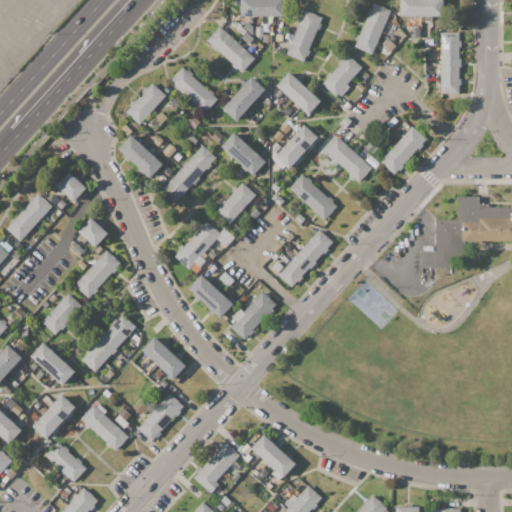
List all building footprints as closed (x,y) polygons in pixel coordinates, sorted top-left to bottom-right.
[(241,0),(284,0),(284,16),(241,16),(241,0)] [(400,0),(443,0),(443,16),(400,16),(400,0)] [(391,10),(372,54),(354,47),(357,41),(355,40),(358,34),(359,35),(368,14),(367,14),(369,8),(370,9),(373,3),(391,10)] [(305,10),(323,17),(320,23),(321,24),(319,30),(318,29),(304,61),(286,53),(305,10)] [(220,27),(225,22),(232,28),(227,33),(220,27)] [(219,26),(220,27),(227,33),(254,58),(242,72),(237,68),(236,69),(232,65),(233,64),(215,48),(214,49),(210,46),(211,44),(207,40),(219,26)] [(241,26),(247,31),(243,35),(237,30),(241,26)] [(246,32),(253,39),(248,44),(242,37),(246,32)] [(440,32),(459,32),(459,93),(440,93),(440,32)] [(382,44),(388,38),(396,45),(390,51),(389,52),(384,48),(385,47),(382,44)] [(362,66),(346,83),(350,86),(341,96),(337,93),(335,95),(322,83),(327,78),(326,77),(330,72),(331,74),(339,65),(338,64),(342,60),(343,61),(349,54),(362,66)] [(182,66),(187,71),(188,70),(193,73),(191,75),(208,90),(210,89),(214,93),(213,94),(218,99),(204,114),(169,81),(182,66)] [(289,71),(295,77),(296,76),(301,80),(300,82),(310,91),(311,89),(315,93),(314,95),(321,101),(308,115),(276,85),(289,71)] [(252,76),(266,89),(236,122),(222,109),(252,76)] [(166,95),(139,124),(126,112),(131,106),(130,105),(134,101),(135,102),(143,93),(142,92),(145,88),(147,89),(152,83),(166,95)] [(359,83),(365,88),(361,93),(355,87),(359,83)] [(348,110),(344,106),(347,102),(352,106),(348,110)] [(288,106),(292,110),(287,115),(283,111),(288,106)] [(155,118),(161,111),(167,117),(161,124),(155,118)] [(192,115),(200,122),(194,129),(186,122),(192,115)] [(345,116),(351,121),(344,128),(339,123),(345,116)] [(155,118),(161,124),(156,129),(150,123),(155,118)] [(125,124),(132,131),(127,135),(121,129),(125,124)] [(304,124),(318,137),(312,143),(313,144),(309,149),(307,148),(299,157),(300,158),(295,164),(294,163),(288,169),(285,166),(275,156),(282,148),(304,124)] [(380,161),(405,135),(403,133),(411,124),(426,139),(422,143),(423,144),(419,149),(418,148),(403,164),(404,165),(399,170),(398,169),(394,174),(380,161)] [(216,130),(224,137),(218,143),(211,136),(216,130)] [(234,132),(247,144),(250,147),(265,162),(253,175),(247,170),(246,171),(241,166),(242,165),(232,156),(231,158),(226,153),(227,152),(221,146),(234,132)] [(191,134),(198,140),(192,146),(186,140),(191,134)] [(131,135),(163,164),(150,178),(130,159),(128,160),(123,156),(125,154),(118,148),(131,135)] [(159,136),(163,141),(158,146),(153,142),(159,136)] [(337,136),(371,168),(359,182),(354,177),(353,179),(349,175),(350,173),(333,158),(332,159),(327,155),(329,154),(324,149),(337,136)] [(365,147),(371,140),(378,147),(372,153),(365,147)] [(282,148),(275,156),(285,166),(282,168),(272,159),(272,145),(275,142),(282,148)] [(170,144),(176,149),(168,158),(162,153),(170,144)] [(202,145),(216,158),(210,164),(211,165),(208,169),(206,168),(198,177),(199,178),(194,184),(193,183),(184,192),(185,193),(182,197),(180,196),(173,204),(160,191),(202,145)] [(178,152),(183,157),(178,162),(173,157),(178,152)] [(369,156),(379,163),(375,169),(365,161),(369,156)] [(168,167),(173,171),(163,182),(158,177),(168,167)] [(70,172),(87,188),(73,202),(56,186),(70,172)] [(289,188),(302,174),(306,178),(308,177),(312,181),(311,182),(328,198),(329,197),(333,201),(332,202),(337,206),(324,220),(289,188)] [(229,223),(216,211),(221,205),(220,204),(224,200),(225,201),(233,192),(231,191),(235,187),(237,188),(242,182),(255,194),(229,223)] [(271,186),(276,182),(281,187),(277,191),(271,186)] [(52,206),(20,241),(6,229),(10,224),(9,223),(13,218),(14,219),(30,202),(29,201),(33,197),(34,198),(38,193),(52,206)] [(283,200),(279,205),(271,198),(275,193),(283,200)] [(58,200),(54,204),(50,200),(54,196),(58,200)] [(511,240),(481,241),(481,242),(466,242),(466,258),(450,258),(451,276),(420,276),(420,251),(436,251),(436,220),(458,220),(458,197),(479,196),(479,204),(489,204),(489,207),(511,207),(511,240)] [(62,199),(66,204),(61,209),(56,205),(62,199)] [(246,214),(251,219),(248,223),(243,218),(246,214)] [(294,218),(299,214),(305,219),(300,224),(294,218)] [(91,218),(108,233),(95,248),(78,233),(91,218)] [(221,234),(216,239),(200,256),(205,260),(199,267),(195,263),(188,270),(174,257),(179,252),(178,250),(182,246),(183,247),(199,230),(197,229),(201,225),(202,226),(207,221),(220,233),(221,234)] [(216,239),(221,234),(220,233),(224,228),(234,237),(225,247),(216,239)] [(319,229),(333,242),(327,248),(328,249),(324,253),(323,252),(315,262),(316,263),(310,268),(309,267),(301,276),(302,277),(298,281),(297,280),(291,287),(278,275),(278,274),(284,267),(290,261),(319,229)] [(0,244),(0,242),(1,241),(4,243),(5,241),(12,248),(8,252),(0,244)] [(74,241),(84,250),(79,256),(68,247),(74,241)] [(0,244),(8,252),(9,253),(0,262),(0,244)] [(99,246),(102,249),(97,254),(94,251),(99,246)] [(106,250),(121,263),(117,267),(118,268),(113,273),(112,272),(97,289),(98,290),(94,295),(93,293),(88,299),(74,286),(106,250)] [(21,255),(16,260),(12,256),(16,251),(21,255)] [(211,251),(216,256),(212,259),(207,255),(211,251)] [(274,253),(279,257),(275,261),(271,257),(274,253)] [(284,267),(277,261),(276,260),(282,254),(290,261),(284,267)] [(87,265),(83,270),(77,265),(82,260),(87,265)] [(278,274),(271,267),(277,261),(284,267),(278,274)] [(217,268),(212,273),(208,270),(213,264),(217,268)] [(225,271),(234,280),(228,287),(218,278),(225,271)] [(201,274),(233,304),(219,318),(214,313),(213,314),(208,309),(209,308),(199,299),(198,300),(193,295),(194,294),(188,289),(201,274)] [(276,304),(272,308),(273,309),(269,314),(268,313),(252,330),(254,331),(249,336),(248,334),(243,339),(230,326),(235,320),(232,317),(240,308),(244,312),(262,291),(276,304)] [(42,322),(68,293),(81,305),(64,324),(65,325),(62,330),(60,329),(56,334),(42,322)] [(52,303),(49,299),(54,293),(58,297),(52,303)] [(244,294),(248,298),(243,302),(239,299),(244,294)] [(47,299),(51,301),(45,308),(42,305),(47,299)] [(21,309),(25,313),(20,318),(16,315),(21,309)] [(123,314),(136,326),(95,371),(82,360),(87,353),(86,352),(89,348),(91,350),(101,338),(100,336),(104,332),(105,334),(113,325),(112,324),(116,319),(117,320),(123,314)] [(135,334),(139,338),(139,341),(136,345),(130,340),(135,334)] [(154,336),(160,342),(162,341),(166,345),(165,347),(185,365),(173,379),(141,350),(154,336)] [(43,342),(49,348),(50,347),(55,351),(54,352),(65,362),(66,360),(71,365),(70,366),(75,371),(62,385),(31,356),(43,342)] [(0,353),(8,345),(22,357),(0,381),(0,353)] [(109,367),(115,372),(108,379),(103,375),(109,367)] [(40,370),(44,373),(38,379),(35,376),(40,370)] [(159,370),(163,373),(158,378),(154,375),(159,370)] [(46,372),(50,376),(43,383),(39,379),(46,372)] [(162,379),(167,383),(163,387),(159,383),(162,379)] [(106,389),(111,394),(108,398),(102,393),(106,389)] [(169,393),(183,406),(179,410),(181,411),(176,416),(175,415),(160,432),(161,433),(157,437),(156,436),(151,441),(137,429),(169,393)] [(62,394),(75,406),(70,413),(71,414),(67,419),(65,417),(57,427),(58,428),(54,433),(52,432),(46,438),(33,426),(62,394)] [(43,396),(51,403),(46,408),(38,401),(43,396)] [(12,410),(6,405),(11,399),(17,404),(12,410)] [(133,407),(139,401),(149,410),(145,414),(142,412),(140,414),(133,407)] [(37,402),(45,409),(41,413),(34,406),(37,402)] [(18,415),(12,410),(17,404),(18,403),(24,409),(18,415)] [(94,404),(129,437),(116,451),(111,446),(110,447),(106,443),(107,442),(90,427),(89,428),(85,424),(86,423),(81,418),(94,404)] [(0,408),(14,421),(17,417),(21,421),(17,425),(22,429),(9,443),(0,434),(0,408)] [(125,421),(119,415),(118,414),(123,408),(131,415),(125,421)] [(114,419),(119,415),(125,421),(128,423),(124,428),(114,419)] [(251,449),(264,435),(270,440),(271,438),(276,443),(275,444),(284,453),(286,452),(291,457),(290,458),(296,464),(282,479),(281,477),(274,484),(268,478),(274,471),(251,449)] [(45,455),(57,441),(64,447),(65,445),(69,449),(68,451),(77,459),(78,457),(83,461),(81,463),(87,468),(74,481),(45,455)] [(225,442),(239,455),(224,472),(221,475),(215,481),(219,485),(211,493),(193,477),(197,472),(196,471),(200,467),(201,468),(217,451),(216,450),(220,446),(221,447),(225,442)] [(0,448),(12,460),(0,472),(0,448)] [(248,454),(253,458),(249,462),(244,458),(248,454)] [(264,467),(269,472),(261,480),(256,476),(264,467)] [(9,476),(6,473),(11,468),(14,470),(9,476)] [(56,477),(60,473),(66,478),(62,482),(56,477)] [(236,473),(240,477),(235,481),(232,478),(236,473)] [(62,483),(58,487),(51,481),(55,477),(56,477),(62,482),(62,483)] [(309,485),(322,498),(316,504),(317,505),(313,510),(312,508),(308,511),(283,511),(288,507),(284,503),(293,494),(297,498),(309,485)] [(69,494),(64,489),(67,486),(72,490),(69,494)] [(61,511),(84,487),(98,500),(93,505),(95,506),(91,510),(90,509),(87,511),(61,511)] [(63,489),(64,489),(69,494),(65,499),(59,493),(63,489)] [(373,495),(387,508),(383,511),(357,511),(365,504),(363,503),(367,499),(369,500),(373,495)] [(224,496),(231,502),(227,507),(220,500),(224,496)] [(193,511),(203,502),(213,511),(193,511)] [(270,502),(276,508),(272,511),(271,511),(266,507),(270,502)]
